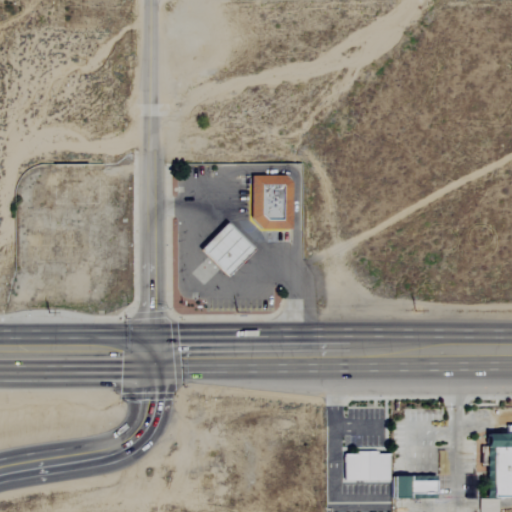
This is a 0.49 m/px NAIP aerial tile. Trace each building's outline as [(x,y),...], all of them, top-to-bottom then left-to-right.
[(249,175),(249,219),(261,231),(291,231),(289,174),(249,175)] [(250,251),(223,223),(195,251),(223,278),(250,251)] [(386,481),(386,453),(342,453),(342,480),(386,481)] [(426,493),(424,481),(406,483),(405,475),(387,477),(390,498),(426,493)] [(495,511),(496,499),(478,498),(477,511),(495,511)]
